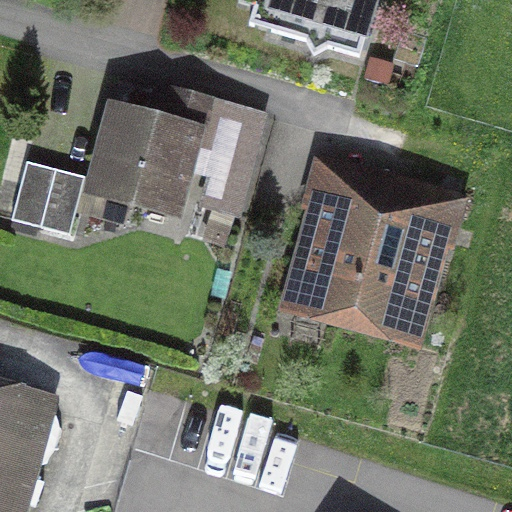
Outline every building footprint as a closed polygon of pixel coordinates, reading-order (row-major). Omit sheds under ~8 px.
[(354,45),(366,0),(247,0),(244,14),(354,45)] [(113,112),(92,189),(172,210),(188,151),(245,166),(257,120),(172,97),(165,126),(113,112)] [(67,239),(82,181),(24,166),(9,224),(67,239)] [(404,334),(432,230),(326,202),(298,305),(404,334)] [(11,511),(40,411),(0,400),(0,511),(11,511)]
